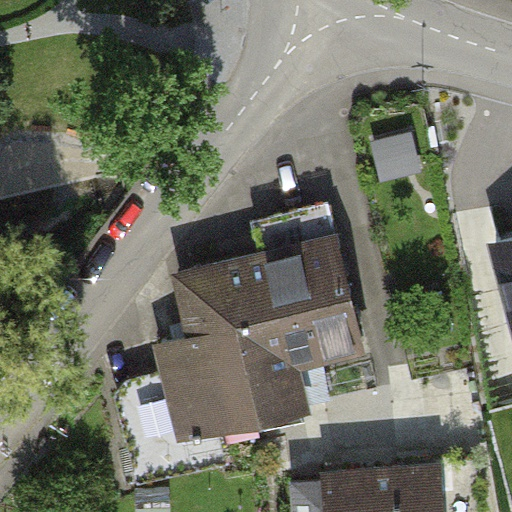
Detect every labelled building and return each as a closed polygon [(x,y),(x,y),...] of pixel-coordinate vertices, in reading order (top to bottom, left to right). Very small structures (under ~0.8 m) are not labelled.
[(413,131),(374,142),(384,180),(423,170),(413,131)] [(281,248),(222,261),(256,414),(307,403),(295,356),(363,340),(331,208),(275,222),(281,248)] [(511,234),(501,237),(511,277),(511,234)] [(256,414),(222,261),(181,270),(195,330),(160,338),(168,372),(134,380),(123,398),(140,477),(210,462),(202,426),(256,414)] [(479,511),(476,460),(296,475),(299,511),(479,511)]
